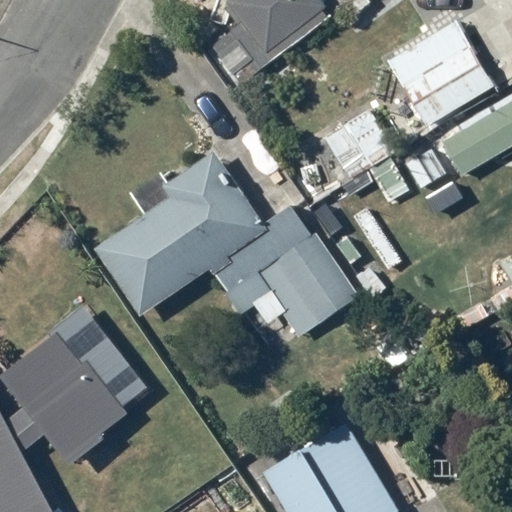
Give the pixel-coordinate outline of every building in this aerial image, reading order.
[(344,8),(338,0),(230,0),(222,7),(240,32),(214,50),(239,84),(344,8)] [(498,84),(461,20),(390,61),(427,125),(498,84)] [(511,148),(511,102),(462,133),(453,118),(433,131),(462,179),(511,148)] [(397,151),(371,107),(324,134),(350,179),(397,151)] [(338,182),(319,146),(286,164),(304,199),(338,182)] [(265,225),(218,150),(171,180),(167,174),(134,194),(148,217),(98,249),(140,316),(213,269),(253,332),(286,311),(302,336),(361,298),(300,202),(265,225)] [(397,511),(348,422),(265,468),(289,511),(397,511)]
